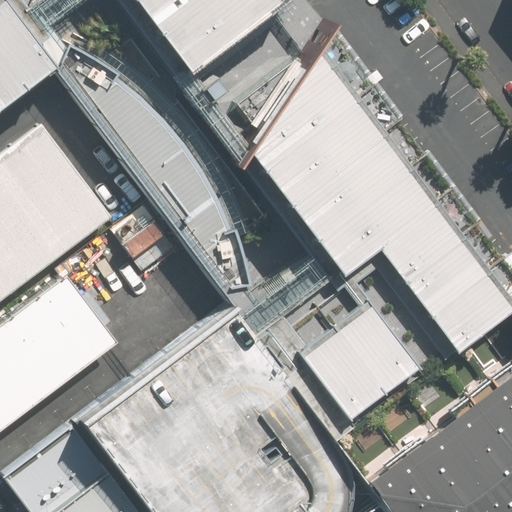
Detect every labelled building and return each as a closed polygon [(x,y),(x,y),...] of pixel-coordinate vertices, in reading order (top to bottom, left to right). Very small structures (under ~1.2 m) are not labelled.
[(5,0),(0,0),(0,111),(57,70),(42,50),(5,0)] [(114,0),(169,73),(267,0),(114,0)] [(57,70),(205,279),(229,261),(223,223),(194,162),(160,115),(123,73),(61,38),(42,50),(57,70)] [(496,309),(297,44),(226,163),(320,289),(355,263),(427,359),(496,309)] [(0,147),(0,294),(105,213),(34,122),(0,147)] [(0,420),(106,339),(54,272),(0,313),(0,420)] [(511,511),(511,297),(496,309),(427,359),(337,424),(401,511),(511,511)] [(343,298),(269,352),(323,424),(396,370),(343,298)] [(219,311),(68,416),(140,511),(350,511),(366,501),(219,311)] [(140,511),(68,416),(0,467),(0,489),(17,511),(140,511)]
